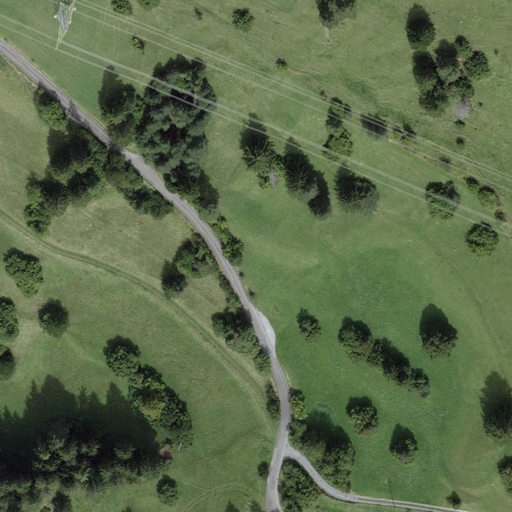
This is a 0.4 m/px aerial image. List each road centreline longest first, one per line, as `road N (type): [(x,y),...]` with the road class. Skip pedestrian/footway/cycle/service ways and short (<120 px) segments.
road 1 (tertiary): [(0,45),(170,196),(213,246),(283,391),(270,484),(275,511)]
road 2 (track): [(443,511),(329,491),(299,457),(278,447),(262,394),(158,295),(43,245),(0,216)]
